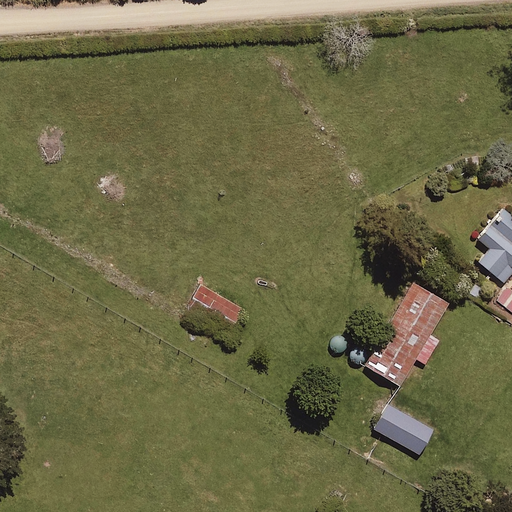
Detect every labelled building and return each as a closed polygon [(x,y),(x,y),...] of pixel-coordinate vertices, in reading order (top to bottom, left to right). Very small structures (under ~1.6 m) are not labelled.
[(489,249),(478,261),(505,284),(511,275),(511,217),(502,208),(477,238),(489,249)] [(414,282),(364,366),(399,387),(416,359),(425,364),(439,340),(431,335),(450,303),(414,282)] [(200,284),(192,298),(235,322),(243,308),(200,284)] [(511,290),(506,286),(496,300),(511,311),(511,290)] [(388,404),(374,429),(419,455),(434,429),(388,404)]
